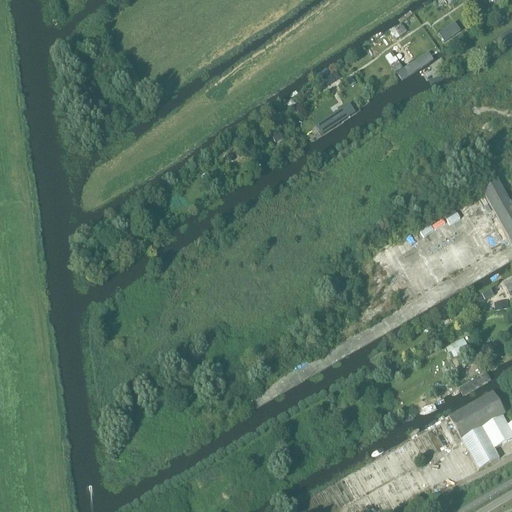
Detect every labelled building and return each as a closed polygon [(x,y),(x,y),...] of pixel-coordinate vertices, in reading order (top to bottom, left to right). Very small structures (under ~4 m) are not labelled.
[(430,0),(412,13),(446,64),(455,57),(455,55),(509,14),(499,0),(430,0)] [(346,57),(378,108),(445,64),(411,14),(346,57)] [(274,102),(310,153),(377,108),(344,58),(274,102)] [(276,133),(269,137),(273,144),(280,140),(276,133)] [(511,208),(497,182),(482,191),(511,243),(511,242),(511,208)] [(493,304),(494,312),(508,310),(506,302),(493,304)] [(446,393),(452,405),(499,378),(493,368),(446,393)] [(502,417),(505,416),(493,395),(448,421),(477,473),(498,461),(493,452),(511,440),(511,424),(508,427),(502,417)]
